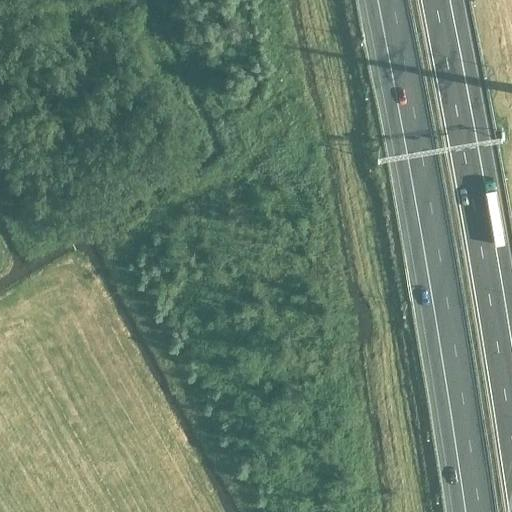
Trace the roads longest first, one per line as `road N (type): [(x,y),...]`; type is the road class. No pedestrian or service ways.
road 1 (motorway): [(382,0),(469,511)]
road 2 (motorway): [(511,397),(441,0)]
